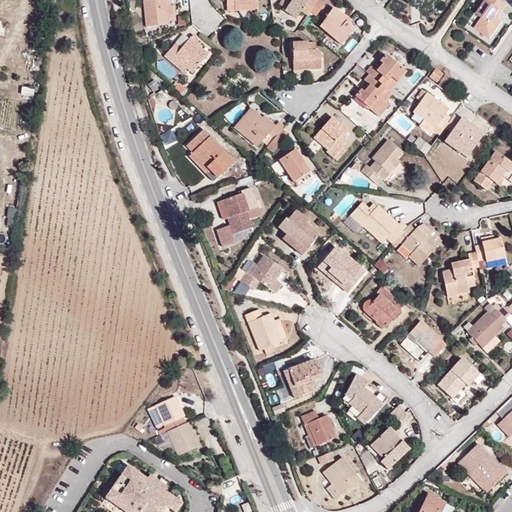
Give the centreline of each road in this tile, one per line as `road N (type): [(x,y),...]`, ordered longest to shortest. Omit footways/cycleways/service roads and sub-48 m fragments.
road 1 (secondary): [(95,0),(161,217),(237,400)]
road 2 (residential): [(193,511),(199,496),(126,445),(97,454),(62,511)]
road 3 (residential): [(361,511),(401,487),(511,380)]
road 4 (residential): [(511,106),(357,0)]
road 5 (secondary): [(291,511),(237,400)]
